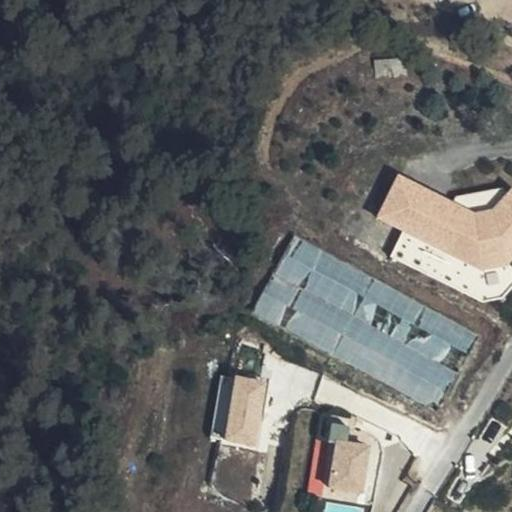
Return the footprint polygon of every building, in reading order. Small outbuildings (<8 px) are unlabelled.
[(456,202),(400,173),(379,213),(403,226),(389,251),(418,266),(431,241),(478,266),(511,263),(511,262),(511,188),(510,191),(498,206),(474,211),(456,202)] [(504,185),(460,194),(456,202),(474,211),(498,206),(510,191),(504,185)] [(482,334),(295,235),(255,310),(442,409),(482,334)] [(511,288),(511,263),(478,266),(431,241),(418,266),(482,301),(506,296),(511,288)] [(223,376),(211,434),(222,436),(233,378),(223,376)] [(235,376),(224,440),(255,446),(267,382),(235,376)] [(330,441),(338,442),(330,486),(362,492),(370,444),(349,441),(352,427),(333,424),(330,441)]
